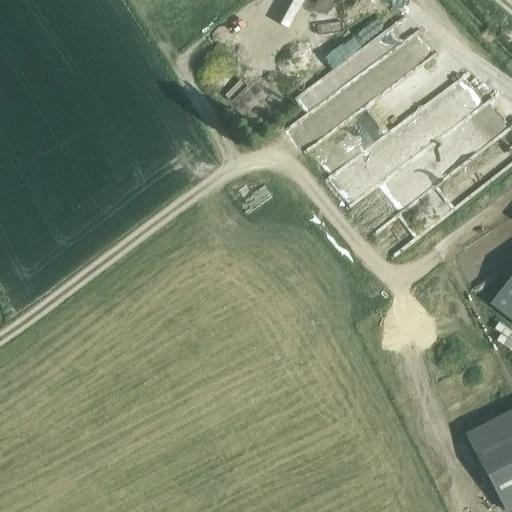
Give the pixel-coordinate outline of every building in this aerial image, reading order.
[(409,34),(330,89),(351,118),(429,63),(409,34)] [(437,69),(365,130),(383,152),(410,129),(406,125),(452,86),(437,69)] [(381,158),(390,170),(397,164),(404,173),(495,109),(481,89),(381,158)] [(503,123),(487,129),(490,138),(506,132),(503,123)] [(430,188),(412,204),(419,212),(437,196),(430,188)]
